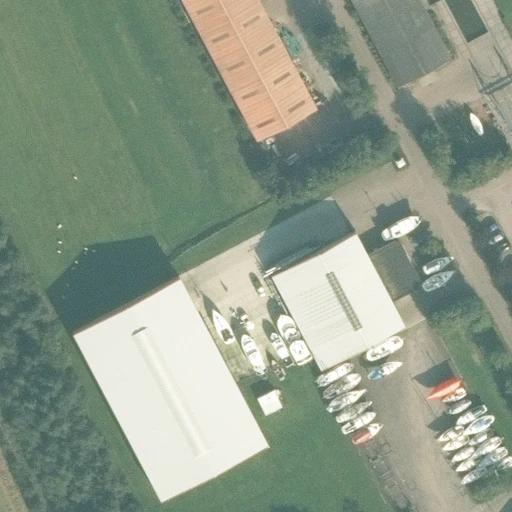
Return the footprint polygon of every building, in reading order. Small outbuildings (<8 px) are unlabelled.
[(258,0),(181,0),(255,140),(315,108),(258,0)] [(450,59),(418,0),(350,0),(397,87),(450,59)] [(511,100),(499,107),(506,122),(511,119),(511,100)] [(270,275),(320,369),(403,325),(391,301),(417,287),(419,281),(399,243),(393,241),(367,255),(354,230),(270,275)] [(267,444),(179,277),(72,333),(160,501),(267,444)]
